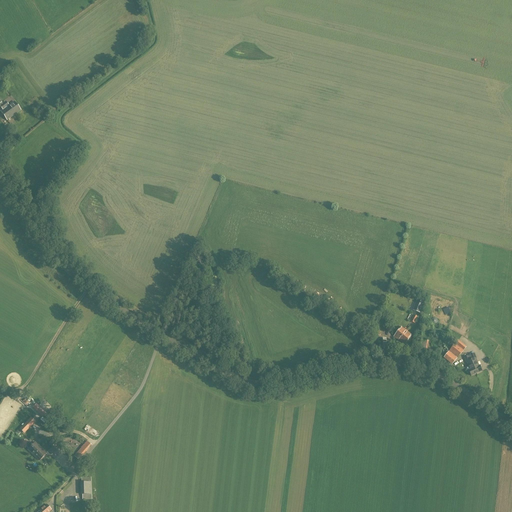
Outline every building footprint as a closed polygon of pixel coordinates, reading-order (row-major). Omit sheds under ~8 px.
[(7,121),(21,110),(14,101),(8,105),(5,101),(2,104),(1,103),(2,102),(0,99),(0,107),(2,110),(0,111),(7,121)] [(418,317),(414,315),(409,313),(406,319),(415,324),(418,317)] [(405,345),(412,336),(401,327),(394,337),(398,341),(399,340),(405,345)] [(379,345),(380,345),(380,352),(388,352),(387,344),(386,339),(379,339),(379,345)] [(449,352),(457,359),(464,351),(455,344),(449,352)] [(452,365),(457,359),(449,352),(444,358),(452,365)] [(469,356),(476,374),(482,372),(480,366),(478,366),(475,358),(476,358),(475,353),(469,356)] [(476,374),(469,356),(464,357),(466,362),(470,370),(468,370),(471,376),(476,374)] [(36,403),(32,407),(42,417),(46,413),(36,403)] [(78,460),(90,445),(85,441),(83,444),(73,435),(65,444),(76,453),(73,456),(78,460)] [(39,461),(46,454),(35,443),(28,450),(39,461)] [(54,446),(50,450),(57,456),(60,452),(54,446)] [(91,482),(82,483),(79,483),(80,495),(82,495),(82,500),(93,499),(91,482)]
